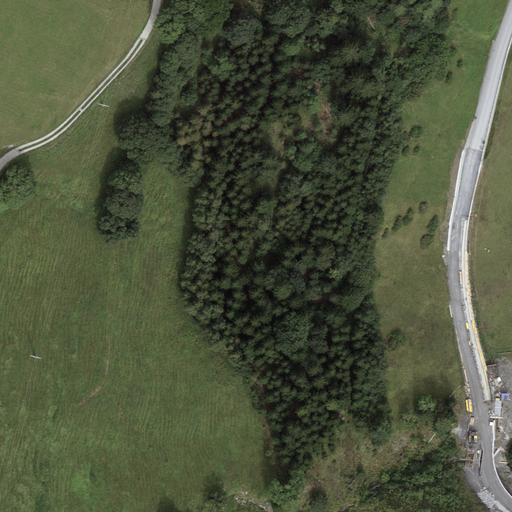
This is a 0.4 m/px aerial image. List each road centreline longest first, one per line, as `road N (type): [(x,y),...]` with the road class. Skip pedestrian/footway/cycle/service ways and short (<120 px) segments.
road 1 (tertiary): [(511,18),(467,178),(457,285),(476,367),(478,474),(506,511)]
road 2 (track): [(0,164),(59,131),(121,68),(149,28),(157,0)]
